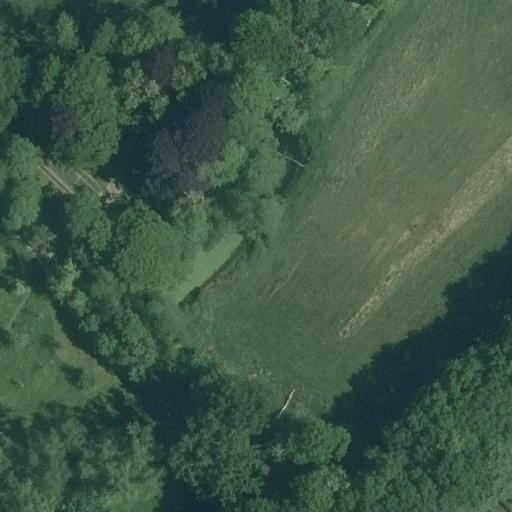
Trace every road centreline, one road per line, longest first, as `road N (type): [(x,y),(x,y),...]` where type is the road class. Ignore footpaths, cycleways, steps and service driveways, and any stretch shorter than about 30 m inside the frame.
road 1 (track): [(358,0),(284,63),(139,119),(119,142),(84,150),(38,121)]
road 2 (track): [(119,142),(137,177),(167,175),(181,162),(198,102)]
